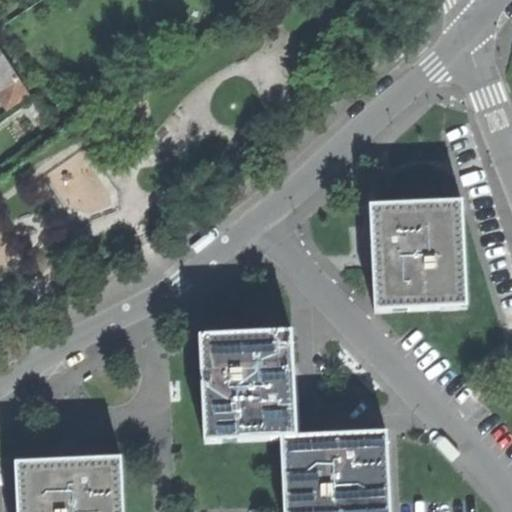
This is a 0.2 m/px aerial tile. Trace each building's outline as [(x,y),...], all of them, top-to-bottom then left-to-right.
[(0,87),(18,76),(0,49),(0,87)] [(30,95),(18,76),(0,87),(0,96),(8,109),(30,95)] [(409,312),(467,309),(466,293),(460,293),(459,277),(465,276),(462,205),(446,206),(446,212),(430,213),(430,207),(371,210),(372,226),(378,225),(379,242),(373,242),(374,257),(385,256),(386,269),(374,270),(376,314),(392,313),(392,307),(409,307),(409,312)] [(374,264),(374,270),(386,269),(385,256),(374,257),(374,264)] [(238,443),(282,441),(297,440),(296,425),(291,425),(290,415),(290,407),(295,407),(294,392),(283,392),(282,381),(294,380),(292,335),(276,336),(276,342),(258,343),(258,337),(201,340),(202,356),(207,356),(208,373),(203,373),(206,444),(221,444),(221,437),(238,437),(238,443)] [(294,386),(294,380),(282,381),(283,392),(294,392),(294,386)] [(390,511),(384,511),(383,494),(389,494),(386,436),(371,437),(371,443),(355,443),(355,437),(340,438),(340,451),(328,452),(327,439),(297,440),(282,441),(282,456),(289,456),(290,474),(283,474),(285,511),(390,511)] [(333,438),(327,439),(328,452),(340,451),(340,438),(333,438)] [(124,511),(122,462),(107,462),(108,468),(90,469),(89,463),(74,464),(74,476),(62,476),(61,464),(35,465),(17,466),(18,482),(24,481),(24,499),(19,500),(19,511),(124,511)] [(74,464),(61,464),(62,476),(74,476),(74,464)]
